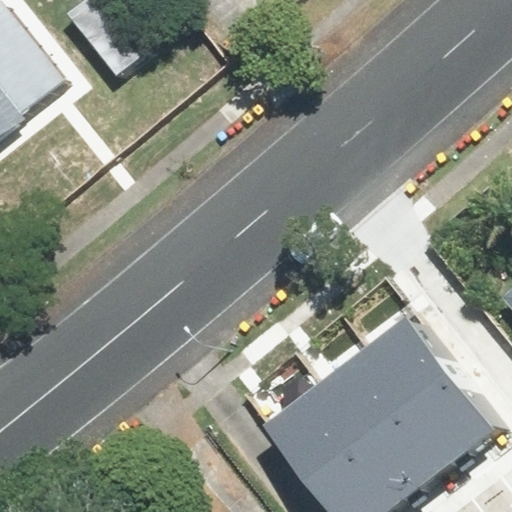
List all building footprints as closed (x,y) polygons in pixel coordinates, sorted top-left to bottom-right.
[(136,0),(106,0),(87,15),(140,81),(177,51),(136,0)] [(0,77),(0,108),(15,97),(0,77)] [(152,80),(88,130),(116,166),(180,117),(152,80)] [(511,254),(486,275),(511,308),(511,254)] [(414,307),(272,424),(345,511),(405,511),(511,425),(414,307)]
